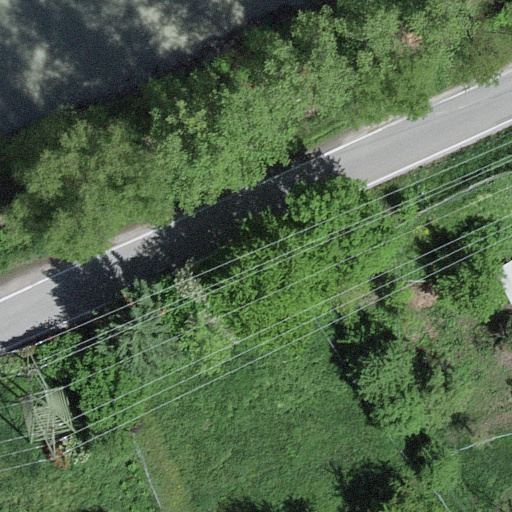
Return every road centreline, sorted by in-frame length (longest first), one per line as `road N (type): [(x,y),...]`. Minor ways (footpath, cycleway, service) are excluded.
road 1 (unclassified): [(511,92),(0,325)]
road 2 (track): [(74,291),(175,511)]
